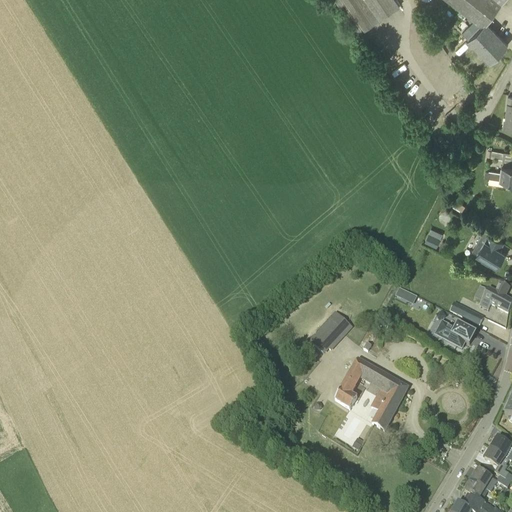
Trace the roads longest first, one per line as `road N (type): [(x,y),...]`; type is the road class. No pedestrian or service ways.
road 1 (residential): [(434,511),(511,366)]
road 2 (track): [(468,138),(398,277)]
